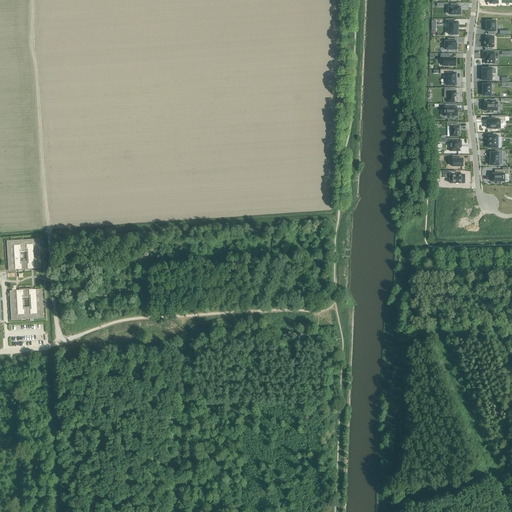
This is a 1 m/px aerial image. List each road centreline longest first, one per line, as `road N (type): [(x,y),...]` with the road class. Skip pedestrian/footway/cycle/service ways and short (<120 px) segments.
road 1 (unknown): [(344,0),(333,218)]
road 2 (residential): [(474,0),(468,105),(476,183),(488,204)]
